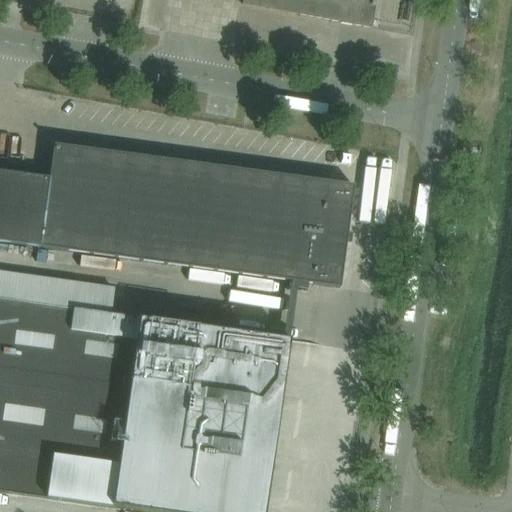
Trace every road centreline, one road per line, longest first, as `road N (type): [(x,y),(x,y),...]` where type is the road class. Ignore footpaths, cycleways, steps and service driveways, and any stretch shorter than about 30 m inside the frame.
road 1 (unclassified): [(452,115),(0,37)]
road 2 (unclassified): [(400,501),(452,115)]
